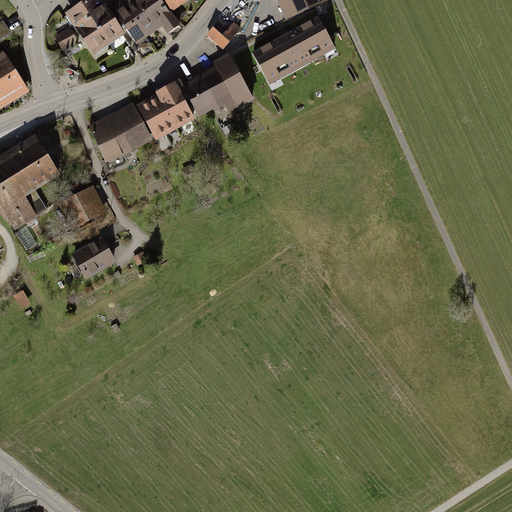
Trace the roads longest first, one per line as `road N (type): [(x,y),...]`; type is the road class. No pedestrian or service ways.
road 1 (track): [(511,384),(338,0)]
road 2 (tertiary): [(54,107),(161,65),(224,0)]
